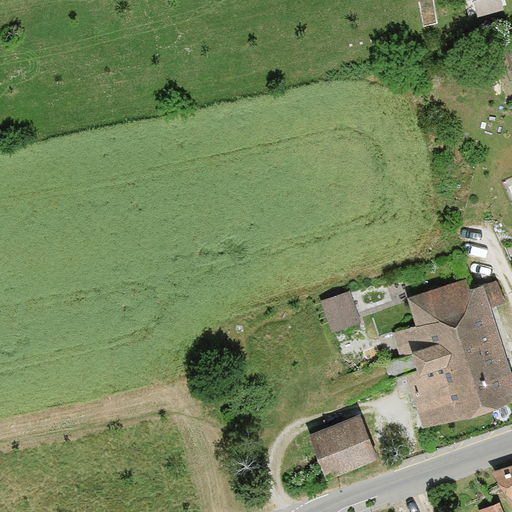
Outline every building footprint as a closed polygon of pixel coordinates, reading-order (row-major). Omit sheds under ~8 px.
[(454,416),(511,400),(511,394),(479,272),(403,292),(412,324),(389,331),(397,355),(408,352),(413,371),(405,373),(421,426),(454,416)] [(318,300),(330,332),(359,321),(347,290),(318,300)] [(371,460),(352,413),(301,434),(320,481),(371,460)] [(511,465),(488,476),(508,500),(511,500),(511,465)] [(504,511),(499,498),(482,505),(485,511),(504,511)]
